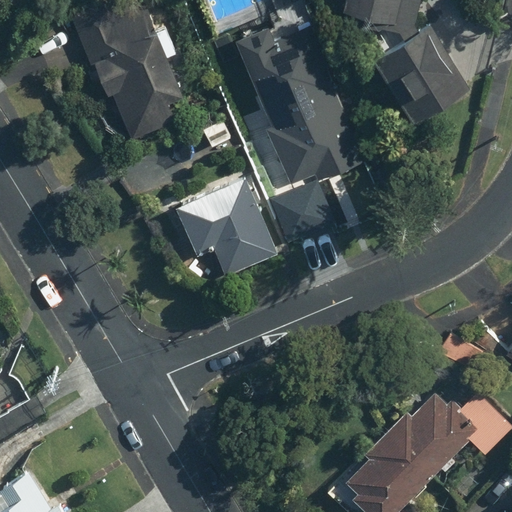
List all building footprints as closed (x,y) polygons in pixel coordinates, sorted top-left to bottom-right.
[(185,64),(173,70),(167,56),(178,50),(167,26),(155,32),(151,23),(143,27),(130,0),(100,0),(70,15),(94,65),(100,62),(138,141),(179,122),(170,105),(186,97),(184,91),(195,86),(185,64)] [(350,0),(348,14),(417,27),(422,0),(350,0)] [(278,40),(272,25),(239,39),(275,125),(270,127),(293,182),(318,172),(322,181),(367,162),(327,66),(331,65),(314,25),(278,40)] [(474,91),(433,28),(379,63),(420,126),(474,91)] [(280,256),(245,178),(179,207),(214,285),(280,256)] [(368,511),(391,511),(469,438),(485,454),(511,427),(511,422),(480,389),(461,407),(453,400),(449,404),(442,397),(436,403),(433,399),(413,418),(409,413),(368,452),(372,457),(343,485),(368,511)] [(34,466),(0,485),(0,511),(68,511),(61,499),(55,503),(34,466)]
